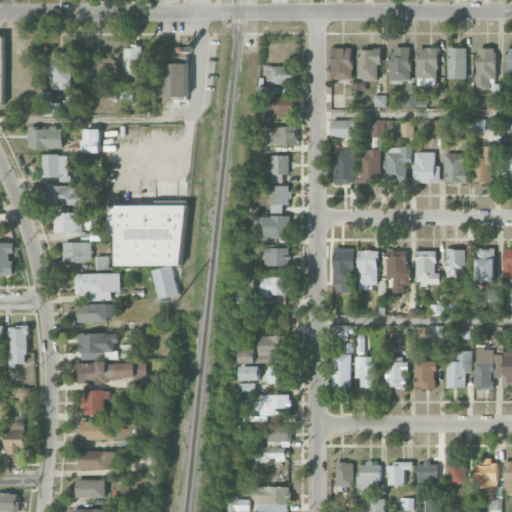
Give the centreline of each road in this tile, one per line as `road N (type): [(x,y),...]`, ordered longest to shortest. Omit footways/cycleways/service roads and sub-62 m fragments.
road 1 (residential): [(511,13),(0,15)]
road 2 (residential): [(317,511),(317,14)]
road 3 (residential): [(43,511),(52,402),(45,301),(30,230),(0,155)]
road 4 (residential): [(511,217),(317,219)]
road 5 (residential): [(511,424),(317,425)]
